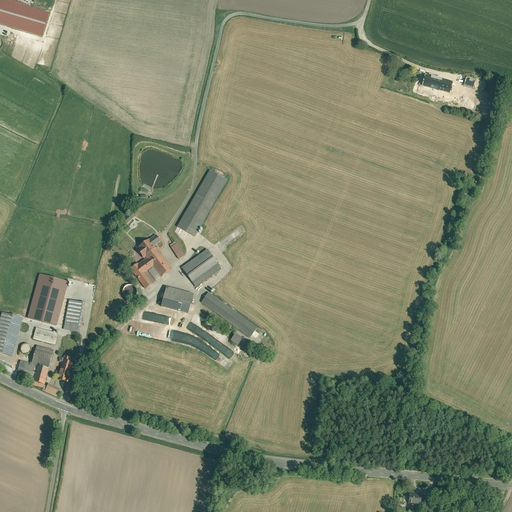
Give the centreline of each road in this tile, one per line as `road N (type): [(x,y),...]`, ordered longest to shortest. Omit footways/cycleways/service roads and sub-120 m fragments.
road 1 (tertiary): [(511,484),(253,459),(66,409),(0,376)]
road 2 (unknown): [(79,365),(107,234),(126,221),(158,236)]
